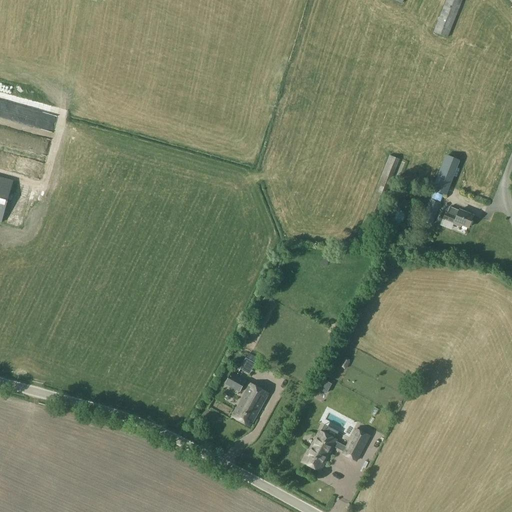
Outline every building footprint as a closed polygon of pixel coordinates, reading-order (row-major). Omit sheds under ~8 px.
[(446,0),(433,32),(448,38),(462,0),(446,0)] [(0,129),(0,168),(4,170),(5,167),(24,172),(29,155),(30,155),(35,135),(13,129),(12,133),(0,129)] [(374,193),(357,236),(359,236),(368,240),(400,160),(400,159),(389,155),(374,193)] [(454,174),(460,160),(446,155),(440,169),(454,174)] [(14,181),(0,177),(0,222),(2,223),(14,181)] [(422,220),(432,224),(440,204),(430,200),(422,220)] [(454,223),(461,226),(461,225),(468,228),(473,216),(459,210),(459,211),(449,207),(447,213),(446,213),(443,219),(454,223)] [(241,387),(246,379),(232,371),(228,378),(241,387)] [(332,385),(319,378),(314,387),(327,394),(332,385)] [(257,411),(258,412),(268,392),(251,383),(233,415),(251,425),(255,416),(254,415),(257,411)] [(226,412),(228,405),(209,399),(207,407),(226,412)] [(357,459),(370,434),(356,427),(347,445),(344,451),(343,452),(357,459)] [(320,429),(304,460),(321,469),(333,445),(344,451),(347,445),(336,439),(337,438),(320,429)]
